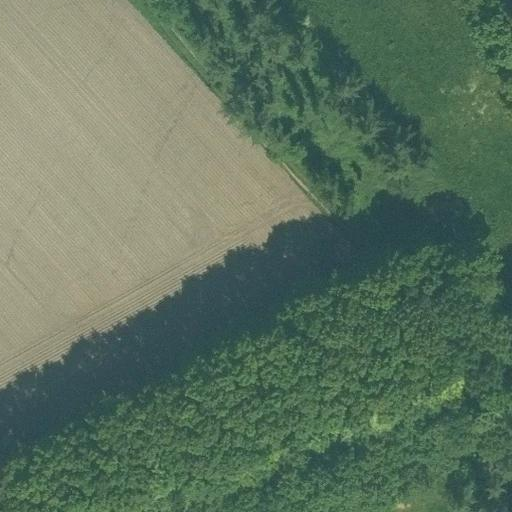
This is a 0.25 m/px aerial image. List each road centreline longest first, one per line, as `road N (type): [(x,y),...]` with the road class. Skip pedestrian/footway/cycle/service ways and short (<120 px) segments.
road 1 (track): [(511,396),(462,359),(145,0)]
road 2 (track): [(462,359),(17,511)]
